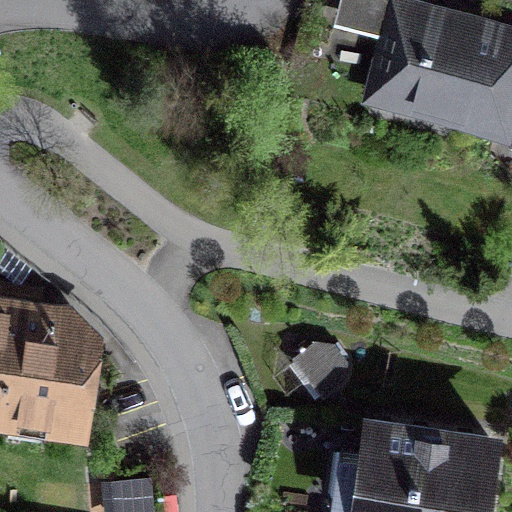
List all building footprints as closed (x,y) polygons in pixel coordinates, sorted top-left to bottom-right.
[(347,0),(342,22),(389,33),(372,108),(499,138),(511,83),(511,24),(416,2),(416,0),(347,0)] [(87,308),(0,296),(0,411),(107,427),(120,334),(87,308)] [(314,342),(299,353),(326,389),(341,378),(343,362),(330,344),(314,342)] [(477,511),(488,437),(374,420),(369,450),(340,446),(333,494),(362,498),(360,511),(477,511)] [(161,511),(157,479),(120,483),(123,511),(161,511)]
